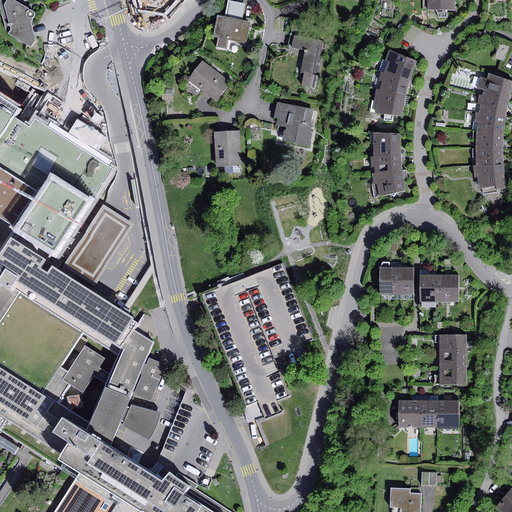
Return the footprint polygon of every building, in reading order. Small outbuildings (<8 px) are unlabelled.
[(29,8),(13,0),(0,0),(0,7),(6,32),(9,33),(8,34),(31,47),(36,40),(30,22),(32,19),(32,18),(33,17),(34,17),(34,16),(34,15),(34,14),(34,12),(33,11),(33,10),(31,10),(30,10),(29,10),(29,8)] [(141,0),(140,1),(161,19),(177,0),(141,0)] [(228,0),(224,17),(242,21),(245,4),(228,0)] [(455,0),(427,0),(427,10),(436,10),(439,18),(447,18),(447,11),(455,11),(455,0)] [(224,17),(217,16),(212,37),(216,37),(228,40),(246,43),(250,22),(242,21),(224,17)] [(319,40),(294,36),(292,48),(305,50),(301,72),(303,73),(301,86),(313,88),(315,75),(313,75),(319,40)] [(228,40),(216,37),(214,50),(225,53),(228,40)] [(388,62),(384,73),(409,80),(413,72),(417,61),(389,50),(384,61),(388,62)] [(230,82),(202,61),(188,80),(216,101),(230,82)] [(381,81),(379,90),(405,96),(409,80),(384,73),(380,72),(378,80),(381,81)] [(417,74),(413,72),(409,80),(405,96),(404,106),(408,107),(409,97),(414,82),(417,74)] [(483,90),(482,95),(508,101),(511,89),(511,81),(488,73),(487,79),(480,77),(477,88),(483,90)] [(393,115),(402,116),(404,106),(405,96),(379,90),(376,89),(374,101),(377,102),(376,112),(384,114),(384,121),(392,121),(393,115)] [(480,105),(478,113),(505,117),(508,101),(482,95),(478,94),(477,104),(480,105)] [(26,132),(63,154),(83,121),(46,98),(26,132)] [(314,109),(277,101),(271,125),(284,128),(281,142),(310,148),(313,133),(310,132),(312,125),(310,124),(314,109)] [(477,122),(476,131),(504,133),(505,117),(478,113),(475,112),(474,121),(477,122)] [(240,131),(215,132),(217,167),(225,167),(225,173),(242,172),(240,131)] [(476,131),(476,148),(503,149),(504,133),(476,131)] [(373,133),(373,156),(400,155),(401,148),(401,133),(373,133)] [(476,148),(476,166),(503,164),(503,149),(476,148)] [(374,167),(375,173),(402,169),(401,163),(400,155),(373,156),(370,157),(371,167),(374,167)] [(0,204),(3,200),(3,185),(13,185),(7,181),(7,173),(12,177),(12,172),(15,168),(21,168),(21,174),(16,182),(27,182),(27,193),(35,193),(35,185),(40,177),(8,157),(0,169),(0,204)] [(478,178),(479,189),(497,186),(498,192),(507,191),(503,164),(476,166),(473,166),(474,178),(478,178)] [(396,193),(406,191),(402,169),(375,173),(372,174),(373,184),(377,184),(379,197),(390,194),(394,197),(396,193)] [(43,192),(56,196),(59,186),(46,182),(43,192)] [(85,334),(116,355),(132,330),(137,323),(124,315),(51,268),(47,275),(37,268),(43,259),(10,237),(0,252),(0,284),(8,289),(11,286),(85,334)] [(382,294),(396,294),(396,268),(389,268),(389,262),(383,262),(380,268),(380,294),(382,294)] [(414,268),(396,268),(396,294),(414,294),(414,268)] [(419,269),(420,303),(438,302),(438,275),(431,275),(427,269),(419,269)] [(459,275),(438,275),(438,302),(448,302),(459,302),(459,275)] [(139,511),(213,511),(186,494),(188,491),(191,487),(175,477),(168,473),(161,482),(137,466),(126,459),(109,449),(84,433),(116,355),(85,334),(11,286),(8,289),(0,284),(0,415),(6,419),(0,427),(0,430),(60,468),(63,463),(80,473),(53,511),(112,511),(121,500),(139,511)] [(155,343),(132,330),(116,355),(84,433),(109,449),(121,421),(121,420),(126,406),(140,374),(142,375),(134,395),(151,402),(166,366),(149,358),(146,365),(144,364),(155,343)] [(439,335),(439,351),(467,351),(467,335),(439,335)] [(439,351),(439,367),(467,367),(467,351),(439,351)] [(467,385),(467,367),(439,367),(439,376),(435,376),(435,385),(467,385)] [(175,393),(164,418),(173,422),(184,397),(175,393)] [(428,401),(421,401),(421,428),(438,427),(438,401),(438,396),(432,396),(428,401)] [(421,401),(399,401),(399,428),(421,428),(421,401)] [(459,401),(438,401),(438,427),(459,427),(459,401)] [(130,408),(126,406),(121,420),(125,422),(123,425),(150,440),(153,437),(154,432),(157,426),(159,420),(160,413),(131,405),(130,408)] [(18,447),(0,435),(0,447),(13,455),(18,447)] [(143,452),(131,448),(126,459),(137,466),(143,452)] [(437,472),(422,472),(421,485),(436,486),(437,472)] [(230,511),(195,489),(197,485),(178,473),(175,477),(191,487),(188,491),(220,511),(230,511)] [(410,490),(390,489),(389,508),(401,508),(400,511),(420,511),(421,495),(409,494),(410,490)] [(511,511),(511,489),(496,508),(500,511),(511,511)]
